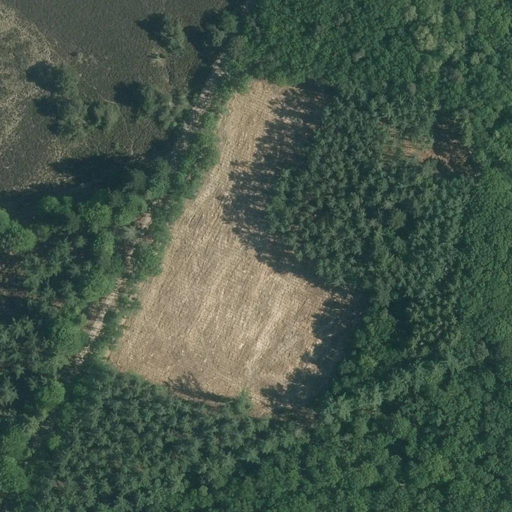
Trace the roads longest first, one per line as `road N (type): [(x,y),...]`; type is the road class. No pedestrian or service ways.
road 1 (track): [(6,511),(176,157)]
road 2 (track): [(176,157),(253,0)]
